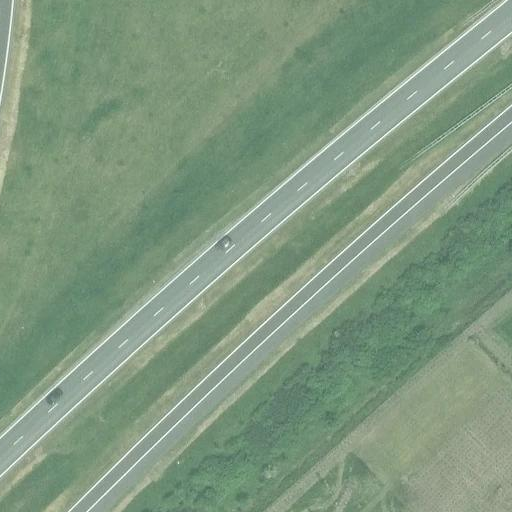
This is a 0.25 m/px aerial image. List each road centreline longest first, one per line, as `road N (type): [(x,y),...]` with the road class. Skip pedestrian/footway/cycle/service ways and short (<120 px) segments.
road 1 (motorway): [(511,15),(271,215),(0,459)]
road 2 (motorway): [(79,511),(338,264),(511,114)]
